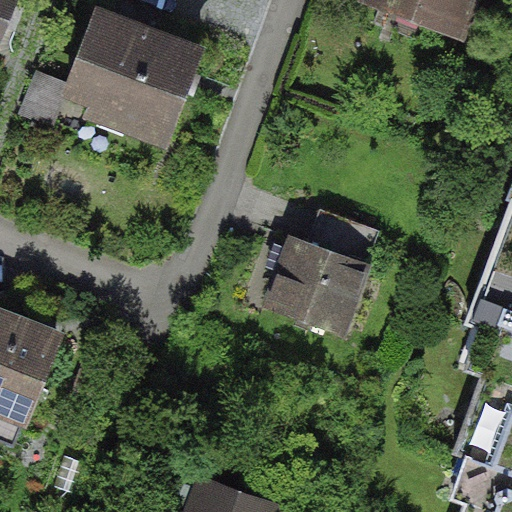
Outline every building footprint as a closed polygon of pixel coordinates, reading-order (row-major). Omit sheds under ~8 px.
[(0,0),(0,40),(6,24),(24,31),(32,10),(17,4),(18,0),(0,0)] [(474,0),(367,0),(463,33),(474,0)] [(169,142),(201,54),(98,17),(72,88),(71,92),(131,114),(132,129),(169,142)] [(57,130),(71,92),(72,88),(40,77),(25,118),(57,130)] [(511,166),(510,166),(454,321),(468,327),(453,370),(511,390),(511,166)] [(310,244),(294,238),(270,305),(343,332),(380,232),(322,211),(310,244)] [(65,328),(0,304),(0,431),(23,440),(65,328)] [(511,511),(511,394),(469,380),(447,442),(456,446),(438,502),(452,507),(449,511),(511,511)] [(277,511),(283,495),(208,468),(192,511),(277,511)]
